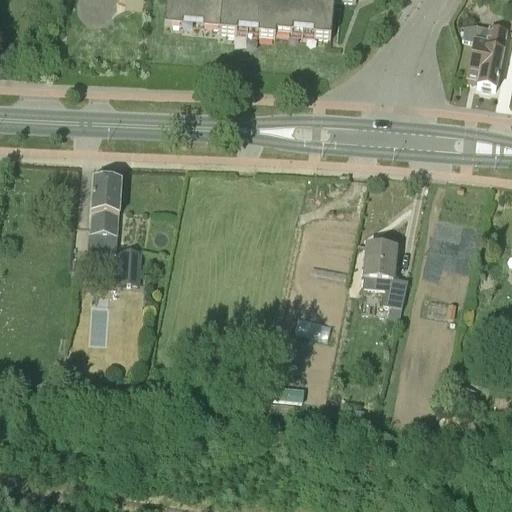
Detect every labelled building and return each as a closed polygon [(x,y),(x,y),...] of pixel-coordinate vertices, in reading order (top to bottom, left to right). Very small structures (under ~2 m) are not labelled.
[(166,0),(163,28),(181,30),(181,24),(203,26),(202,32),(218,33),(218,37),(236,39),(236,34),(257,36),(257,41),(274,43),(275,39),(291,40),(291,35),(312,37),(312,42),(330,44),(333,5),(355,7),(355,3),(362,0),(166,0)] [(461,44),(474,47),(466,84),(477,86),(476,91),(480,92),(482,95),(488,96),(491,94),(495,95),(502,58),(503,58),(505,37),(488,34),(475,30),(464,32),(461,44)] [(116,255),(120,187),(92,185),(89,239),(106,240),(105,254),(116,255)] [(141,253),(120,251),(118,266),(140,268),(141,253)] [(397,327),(400,314),(401,314),(407,287),(392,284),(395,253),(366,251),(362,293),(386,295),(382,310),(389,312),(386,325),(397,327)] [(471,412),(475,396),(453,391),(449,406),(471,412)] [(126,411),(141,412),(142,396),(127,396),(126,411)]
